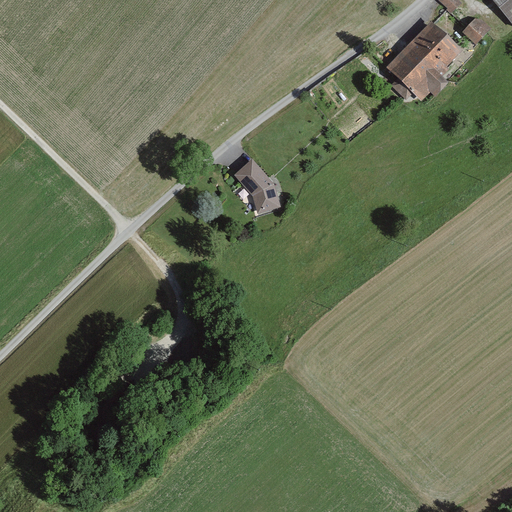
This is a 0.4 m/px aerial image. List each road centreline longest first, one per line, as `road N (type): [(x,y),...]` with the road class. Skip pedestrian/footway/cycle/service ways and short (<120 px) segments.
road 1 (unclassified): [(0,357),(184,181),(423,0)]
road 2 (track): [(0,103),(131,229)]
